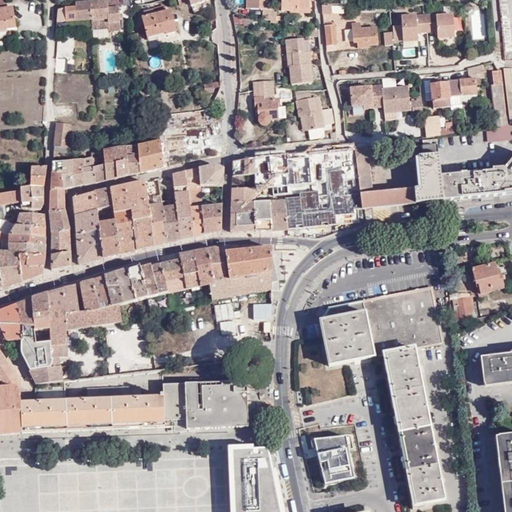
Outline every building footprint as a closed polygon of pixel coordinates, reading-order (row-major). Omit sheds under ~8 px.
[(93,19),(93,27),(108,26),(107,0),(91,1),(93,19)] [(107,0),(108,26),(110,26),(110,29),(122,28),(121,6),(123,6),(122,0),(107,0)] [(272,0),(247,0),(247,8),(272,10),(272,0)] [(296,10),(310,11),(309,0),(282,0),(281,12),(291,12),(291,7),(297,8),(296,10)] [(58,9),(57,22),(93,19),(91,1),(76,2),(75,6),(58,9)] [(331,4),(322,4),(323,13),(331,13),(331,4)] [(311,16),(310,11),(296,10),(297,8),(291,7),(291,12),(291,14),(311,16)] [(12,8),(7,9),(0,9),(0,29),(15,28),(12,8)] [(153,9),(144,10),(145,15),(143,16),(148,36),(165,33),(165,34),(175,32),(171,10),(155,13),(153,9)] [(426,15),(427,34),(437,34),(438,39),(454,38),(453,15),(436,16),(436,14),(426,15)] [(427,34),(426,15),(401,17),(403,42),(418,41),(417,35),(427,34)] [(236,23),(251,25),(252,19),(235,16),(236,23)] [(265,27),(265,20),(252,19),(251,25),(265,27)] [(360,22),(352,23),(354,42),(358,42),(358,48),(369,47),(369,44),(378,44),(376,27),(360,28),(360,22)] [(324,25),(325,45),(336,44),(335,24),(324,25)] [(318,36),(318,28),(309,27),(309,34),(318,36)] [(385,46),(393,45),(392,32),(384,33),(385,46)] [(73,38),(58,37),(56,57),(71,58),(73,38)] [(302,38),(288,39),(289,53),(291,53),(292,65),(288,65),(289,83),(311,81),(307,40),(303,40),(302,38)] [(482,64),(468,68),(469,79),(475,79),(481,78),(485,78),(482,64)] [(510,124),(511,123),(511,68),(503,68),(502,68),(510,124)] [(496,126),(508,124),(506,116),(505,116),(500,69),(497,69),(491,71),(493,84),(491,84),(494,102),(494,107),(496,126)] [(431,93),(430,79),(423,80),(424,93),(431,93)] [(475,79),(469,79),(439,83),(439,79),(430,79),(431,93),(432,101),(433,109),(450,107),(450,105),(450,96),(459,95),(477,93),(476,84),(475,79)] [(274,94),(273,85),(273,80),(253,82),(254,96),(266,95),(266,94),(274,94)] [(213,87),(221,86),(220,81),(204,84),(206,93),(213,92),(213,87)] [(383,107),(382,87),(382,86),(351,88),(352,106),(363,105),(373,104),(373,108),(383,107)] [(401,110),(410,110),(409,101),(408,86),(382,87),(383,107),(384,112),(396,111),(396,108),(401,108),(401,110)] [(277,107),(279,106),(279,99),(263,99),(263,98),(266,98),(266,95),(254,96),(255,107),(258,107),(259,121),(261,122),(263,124),(266,124),(268,122),(270,119),(278,119),(277,107)] [(460,104),(459,95),(450,96),(450,105),(460,104)] [(322,128),(322,123),(320,115),(318,97),(295,101),(297,117),(299,116),(302,116),(305,130),(322,128)] [(413,116),(423,116),(422,98),(416,98),(416,100),(412,101),(413,110),(413,116)] [(135,114),(158,112),(158,110),(158,105),(135,107),(135,114)] [(320,115),(322,123),(329,122),(328,115),(320,115)] [(426,137),(437,136),(457,132),(457,127),(440,128),(441,131),(435,131),(434,116),(424,116),(426,137)] [(71,125),(57,123),(55,146),(68,147),(71,125)] [(488,141),(511,138),(511,123),(510,124),(508,124),(496,126),(487,127),(488,141)] [(360,193),(362,210),(443,200),(440,176),(437,139),(421,140),(422,145),(417,146),(421,188),(418,188),(372,192),(360,193)] [(156,170),(164,166),(161,141),(138,146),(139,156),(140,174),(156,170)] [(139,156),(138,146),(125,147),(126,157),(139,156)] [(126,157),(125,147),(117,148),(104,151),(105,165),(106,181),(117,179),(116,163),(127,161),(126,157)] [(357,174),(360,193),(372,192),(367,147),(354,147),(357,174)] [(105,165),(104,151),(91,154),(91,159),(93,158),(93,168),(105,165)] [(128,176),(140,174),(139,156),(126,157),(127,161),(128,176)] [(440,176),(443,200),(511,193),(511,157),(504,167),(492,168),(492,170),(466,173),(466,172),(460,172),(460,174),(440,176)] [(93,158),(91,159),(83,161),(83,169),(81,169),(83,186),(94,184),(93,168),(93,158)] [(254,175),(255,159),(233,162),(232,177),(254,175)] [(51,191),(64,189),(63,173),(72,172),(71,161),(53,162),(51,178),(51,191)] [(72,172),(73,187),(83,186),(81,169),(83,169),(83,161),(71,161),(72,172)] [(117,179),(128,176),(127,161),(116,163),(117,179)] [(94,184),(106,181),(105,165),(93,168),(94,184)] [(45,178),(46,166),(31,168),(30,178),(45,178)] [(216,187),(223,187),(223,180),(223,178),(223,169),(215,166),(199,170),(199,176),(200,181),(200,188),(216,187)] [(200,188),(200,181),(199,176),(199,170),(186,172),(188,189),(200,188)] [(63,173),(64,189),(73,187),(72,172),(63,173)] [(192,238),(188,189),(186,172),(172,176),(174,191),(175,202),(176,207),(177,216),(180,241),(192,238)] [(358,212),(362,210),(360,193),(357,174),(347,175),(349,190),(351,204),(351,205),(357,204),(358,212)] [(253,204),(254,204),(254,175),(232,177),(231,202),(253,204)] [(45,178),(30,178),(30,187),(43,187),(45,178)] [(147,198),(145,182),(109,190),(112,208),(113,215),(130,212),(132,223),(149,219),(148,206),(147,198)] [(43,187),(30,187),(21,188),(20,189),(20,191),(21,203),(21,206),(21,209),(40,210),(43,204),(43,187)] [(201,203),(201,198),(200,188),(188,189),(192,238),(204,236),(202,208),(197,208),(197,203),(201,203)] [(50,211),(64,211),(64,189),(51,191),(50,204),(50,211)] [(112,208),(109,190),(95,193),(97,211),(112,208)] [(21,203),(20,191),(9,193),(10,198),(11,204),(21,203)] [(175,202),(174,191),(166,192),(167,203),(175,202)] [(161,204),(160,192),(156,193),(152,193),(154,205),(148,206),(149,219),(153,247),(166,244),(162,204),(161,204)] [(10,198),(9,193),(0,194),(0,205),(5,205),(11,204),(10,198)] [(97,211),(95,193),(74,198),(75,216),(97,211)] [(307,228),(317,228),(315,208),(314,200),(304,202),(307,228)] [(287,230),(285,201),(269,202),(271,231),(287,230)] [(297,201),(285,201),(287,230),(307,228),(304,202),(297,203),(297,201)] [(253,214),(253,204),(231,202),(231,215),(253,214)] [(271,231),(269,202),(254,204),(253,204),(253,214),(255,231),(255,232),(271,231)] [(166,244),(180,241),(177,216),(176,207),(166,208),(165,204),(162,204),(166,244)] [(353,223),(352,213),(351,205),(351,204),(328,207),(331,226),(344,224),(353,223)] [(221,232),(222,206),(202,208),(204,236),(221,232)] [(331,227),(331,226),(328,207),(315,208),(317,228),(331,227)] [(113,215),(112,208),(97,211),(98,215),(102,214),(103,215),(106,215),(106,213),(107,213),(108,214),(109,218),(114,217),(113,215)] [(52,234),(69,232),(66,220),(64,211),(50,211),(52,234)] [(97,211),(75,216),(76,235),(99,231),(98,224),(99,224),(98,215),(97,211)] [(130,212),(113,215),(114,217),(114,221),(119,255),(136,251),(132,223),(130,212)] [(34,227),(44,229),(43,215),(32,214),(19,214),(16,223),(16,224),(15,225),(25,226),(34,227)] [(231,232),(255,231),(253,214),(231,215),(231,232)] [(15,225),(16,224),(11,222),(10,222),(7,221),(0,219),(0,232),(8,235),(15,225)] [(136,251),(153,247),(149,219),(132,223),(136,251),(136,250),(136,251)] [(99,231),(102,259),(119,255),(114,221),(99,224),(98,224),(99,231)] [(31,237),(45,238),(44,229),(34,227),(25,226),(15,225),(8,235),(9,236),(31,237)] [(99,231),(76,235),(79,265),(92,262),(102,259),(99,231)] [(52,256),(70,253),(69,232),(52,234),(52,256)] [(8,244),(44,246),(45,238),(31,237),(9,236),(8,241),(8,244)] [(0,277),(3,290),(19,284),(22,265),(26,265),(27,256),(20,256),(7,253),(8,244),(8,241),(0,238),(0,277)] [(27,256),(44,256),(44,246),(8,244),(7,253),(20,256),(27,256)] [(259,274),(272,272),(272,248),(225,253),(228,280),(229,281),(240,278),(259,274)] [(200,287),(209,285),(229,281),(228,280),(226,280),(223,253),(215,249),(192,253),(197,274),(200,287)] [(71,267),(70,253),(52,256),(52,271),(53,271),(69,268),(71,267)] [(183,277),(197,274),(192,253),(184,255),(179,256),(179,260),(183,277)] [(43,265),(44,256),(27,256),(26,265),(22,265),(19,284),(42,275),(43,265)] [(165,283),(183,279),(183,277),(179,260),(161,265),(165,283)] [(483,266),(472,269),(476,286),(478,285),(481,295),(492,292),(491,290),(504,287),(500,274),(498,274),(495,263),(483,266)] [(165,283),(161,265),(161,264),(151,267),(150,265),(149,265),(158,296),(166,294),(168,294),(165,283)] [(144,283),(147,299),(150,298),(158,296),(149,265),(140,268),(144,283)] [(127,270),(136,302),(147,299),(144,283),(140,268),(139,266),(127,270)] [(121,293),(124,305),(136,302),(127,270),(117,273),(121,293)] [(105,277),(109,296),(121,293),(117,273),(116,272),(105,277)] [(212,301),(271,291),(272,290),(272,272),(259,274),(240,278),(229,281),(209,285),(212,301)] [(185,290),(200,287),(197,274),(183,277),(183,279),(185,290)] [(99,311),(112,308),(109,296),(105,277),(93,280),(93,281),(99,311)] [(179,292),(185,290),(183,279),(165,283),(168,294),(179,292)] [(86,314),(99,311),(93,281),(81,284),(85,312),(86,314)] [(76,286),(63,290),(65,315),(79,313),(76,286)] [(386,355),(414,349),(444,344),(432,287),(329,307),(321,320),(324,336),(330,366),(386,355)] [(36,385),(54,382),(62,382),(59,358),(67,358),(66,343),(66,331),(93,327),(106,325),(121,323),(119,306),(112,308),(99,311),(86,314),(85,312),(79,313),(65,315),(63,290),(46,294),(49,330),(50,337),(50,348),(51,360),(51,368),(29,371),(36,385)] [(112,308),(119,306),(124,305),(121,293),(109,296),(112,308)] [(35,338),(50,337),(49,330),(46,294),(32,299),(34,330),(35,338)] [(150,298),(147,299),(150,314),(155,313),(154,303),(151,301),(150,298)] [(458,307),(460,324),(472,321),(471,312),(474,311),(472,298),(452,301),(453,308),(458,307)] [(26,364),(29,371),(51,368),(51,360),(50,348),(50,337),(35,338),(34,330),(32,299),(30,300),(22,303),(17,305),(21,341),(21,346),(21,353),(22,356),(26,364)] [(0,324),(7,341),(21,341),(17,305),(0,311),(0,324)] [(272,334),(272,335),(272,321),(258,321),(258,335),(272,334)] [(431,428),(414,349),(386,355),(402,433),(431,428)] [(0,436),(3,436),(21,434),(20,402),(18,402),(18,401),(17,401),(16,393),(18,392),(16,389),(19,386),(19,381),(16,377),(11,376),(13,370),(2,354),(0,354),(0,381),(2,385),(3,388),(0,388),(0,436)] [(484,384),(511,381),(511,354),(481,358),(484,384)] [(186,430),(248,427),(247,394),(247,393),(249,393),(249,390),(259,390),(259,378),(244,379),(244,382),(200,383),(163,385),(164,421),(176,420),(176,423),(181,423),(181,422),(181,420),(186,420),(186,430)] [(158,398),(158,397),(141,398),(140,386),(87,388),(87,389),(140,387),(140,389),(140,399),(158,398)] [(21,403),(21,425),(42,424),(105,422),(164,420),(163,397),(160,397),(158,397),(158,398),(158,401),(140,401),(140,399),(140,389),(87,391),(88,397),(80,397),(80,401),(80,403),(65,404),(65,402),(65,401),(21,403)] [(133,429),(171,427),(171,423),(170,421),(164,421),(164,420),(105,422),(42,424),(21,425),(21,433),(87,430),(133,429)] [(170,431),(186,430),(186,420),(181,420),(181,422),(181,423),(176,423),(171,423),(171,427),(171,428),(170,428),(170,431)] [(446,500),(431,428),(402,433),(416,507),(446,500)] [(511,435),(498,437),(504,485),(511,483),(511,435)] [(346,437),(314,440),(325,486),(355,480),(346,437)] [(233,450),(235,511),(281,511),(270,453),(270,452),(269,450),(268,449),(267,449),(266,449),(265,448),(233,450)] [(222,477),(222,459),(213,459),(213,477),(222,477)]
